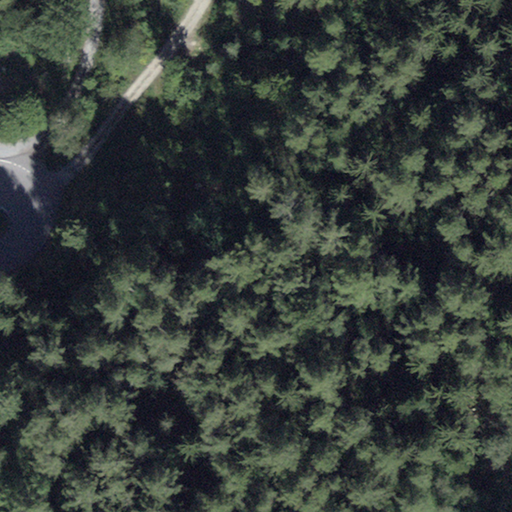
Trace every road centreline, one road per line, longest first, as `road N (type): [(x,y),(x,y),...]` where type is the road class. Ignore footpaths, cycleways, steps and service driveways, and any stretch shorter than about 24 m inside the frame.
road 1 (track): [(78,162),(6,188),(65,105),(94,0)]
road 2 (track): [(203,0),(78,162)]
